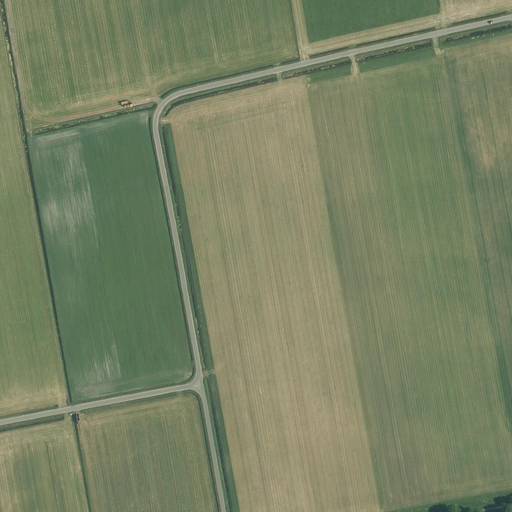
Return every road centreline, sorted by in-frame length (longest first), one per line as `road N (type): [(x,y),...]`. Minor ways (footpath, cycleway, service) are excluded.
road 1 (unclassified): [(201,384),(155,130),(164,102),(511,17)]
road 2 (unclassified): [(0,422),(201,384)]
road 3 (unclassified): [(223,511),(201,384)]
